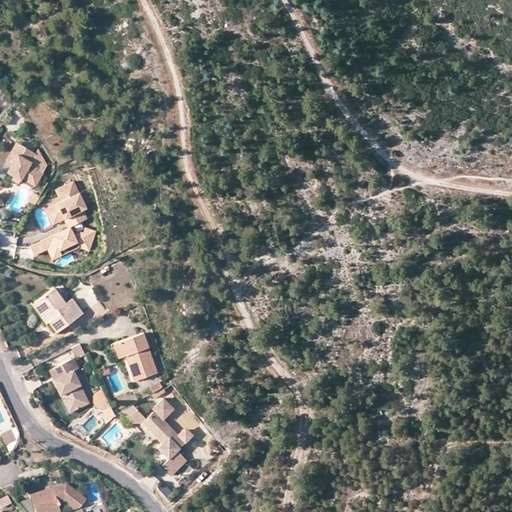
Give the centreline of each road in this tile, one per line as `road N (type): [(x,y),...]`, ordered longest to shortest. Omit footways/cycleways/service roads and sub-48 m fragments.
road 1 (track): [(286,511),(304,408),(250,325),(187,170),(174,74),(141,0)]
road 2 (track): [(285,0),(341,105),(388,158),(427,181),(511,195)]
road 3 (tertiary): [(154,511),(131,485),(36,433),(0,370)]
